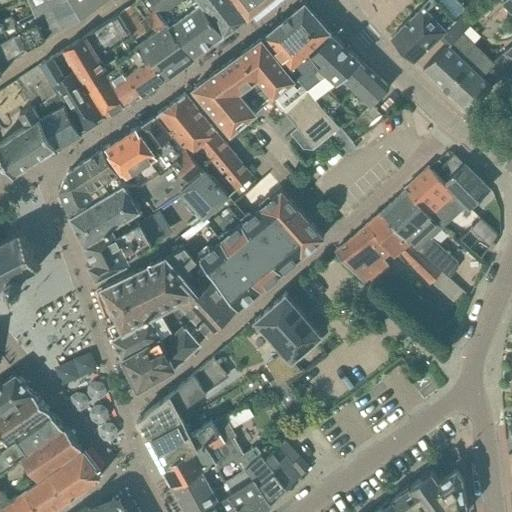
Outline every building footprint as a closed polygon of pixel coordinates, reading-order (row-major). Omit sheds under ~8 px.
[(29,0),(36,15),(48,37),(64,28),(60,21),(77,12),(70,0),(29,0)] [(70,0),(77,12),(78,11),(88,12),(89,13),(107,0),(70,0)] [(140,42),(148,55),(150,54),(167,76),(196,56),(194,54),(163,12),(154,0),(138,0),(137,1),(149,17),(157,27),(139,39),(140,42)] [(154,0),(163,12),(173,4),(170,0),(154,0)] [(203,0),(178,0),(173,4),(163,12),(194,54),(225,33),(225,32),(226,32),(228,31),(203,0)] [(251,14),(239,0),(203,0),(228,31),(249,15),(251,14)] [(239,0),(251,14),(268,0),(239,0)] [(392,37),(415,60),(429,46),(438,38),(445,44),(453,35),(458,40),(464,33),(464,32),(470,26),(445,1),(442,4),(438,0),(429,0),(423,6),(424,6),(392,37)] [(494,61),(464,33),(458,40),(453,35),(445,44),(447,45),(424,67),(469,109),(493,85),(511,68),(511,0),(508,0),(511,4),(511,44),(504,51),(505,51),(494,61)] [(292,66),(299,76),(309,87),(323,76),(318,70),(322,67),(308,50),(331,29),(306,1),(266,34),(292,66)] [(111,67),(106,58),(102,51),(104,49),(105,49),(107,52),(111,49),(110,46),(135,30),(122,11),(92,30),(65,47),(81,73),(96,98),(107,115),(130,100),(109,68),(111,67)] [(29,47),(48,37),(36,15),(18,25),(29,47)] [(0,20),(0,32),(15,27),(12,17),(0,20)] [(391,86),(333,32),(315,49),(326,60),(322,63),(340,81),(344,78),(372,105),(391,86)] [(0,44),(0,76),(3,75),(0,69),(0,63),(23,50),(15,36),(0,44)] [(232,131),(276,94),(296,76),(276,51),(264,36),(210,75),(211,75),(206,79),(205,78),(195,86),(232,131)] [(130,48),(138,60),(148,55),(140,42),(130,48)] [(41,63),(57,87),(84,128),(107,115),(96,98),(81,73),(65,47),(42,62),(41,63)] [(125,66),(127,65),(138,60),(130,48),(118,55),(125,66)] [(150,54),(148,55),(138,60),(156,83),(167,76),(150,54)] [(117,64),(111,67),(109,68),(130,100),(144,91),(127,65),(125,66),(118,55),(113,58),(117,64)] [(144,91),(156,83),(138,60),(127,65),(144,91)] [(21,76),(35,101),(60,143),(84,128),(57,87),(41,63),(21,76)] [(324,106),(309,87),(299,76),(296,76),(276,94),(300,125),(294,131),(305,145),(314,146),(332,131),(340,124),(324,106)] [(159,112),(188,146),(208,169),(229,194),(250,173),(213,126),(186,92),(159,112)] [(55,146),(60,143),(35,101),(23,109),(30,121),(0,141),(0,145),(2,150),(16,172),(55,146)] [(140,125),(168,164),(174,159),(194,180),(208,169),(188,146),(180,154),(168,138),(173,135),(156,113),(140,125)] [(140,180),(141,182),(161,169),(168,164),(140,125),(104,148),(127,179),(128,182),(140,180)] [(344,145),(351,152),(353,150),(358,145),(355,142),(342,126),(334,133),(344,145)] [(104,148),(87,159),(102,180),(105,178),(112,188),(127,179),(104,148)] [(453,174),(445,181),(456,192),(461,197),(470,207),(490,186),(466,162),(465,162),(455,152),(443,163),(453,174)] [(102,180),(87,159),(69,170),(61,188),(71,213),(112,188),(105,178),(102,180)] [(161,169),(141,182),(147,195),(155,208),(181,190),(194,180),(174,159),(168,164),(161,169)] [(429,169),(409,186),(436,217),(448,207),(456,216),(465,209),(457,200),(461,197),(456,192),(445,181),(431,167),(430,166),(428,168),(429,169)] [(208,169),(194,180),(181,190),(206,217),(229,194),(208,169)] [(139,200),(147,195),(141,182),(140,180),(128,182),(127,179),(112,188),(71,213),(86,242),(114,227),(115,229),(138,216),(155,244),(165,233),(152,213),(146,218),(140,208),(142,207),(139,200)] [(440,225),(436,217),(409,186),(385,207),(433,261),(443,271),(448,277),(458,265),(458,259),(431,235),(440,225)] [(241,304),(256,293),(270,281),(283,270),(297,258),(311,246),(325,235),(304,211),(283,188),(269,200),(255,211),(241,223),(227,235),(213,247),(199,259),(217,279),(220,282),(241,304)] [(432,283),(443,271),(433,261),(385,207),(337,249),(361,276),(365,273),(369,278),(370,278),(375,285),(382,280),(372,267),(390,252),(394,256),(401,251),(432,283)] [(138,216),(115,229),(114,227),(86,242),(95,261),(92,263),(98,276),(131,259),(131,258),(155,244),(138,216)] [(499,233),(482,218),(473,227),(491,244),(499,233)] [(2,241),(0,237),(0,286),(7,282),(10,287),(16,289),(22,286),(24,280),(21,275),(41,265),(23,230),(2,241)] [(110,324),(114,334),(124,354),(162,334),(160,330),(169,323),(183,314),(175,302),(179,300),(199,290),(195,286),(187,278),(202,263),(187,244),(184,247),(103,286),(119,320),(110,324)] [(179,300),(210,334),(241,304),(220,282),(217,279),(209,287),(195,286),(199,290),(179,300)] [(258,316),(256,317),(276,338),(305,314),(288,292),(287,291),(285,292),(286,293),(277,301),(276,300),(268,308),(268,309),(259,317),(258,316)] [(323,333),(305,314),(276,338),(293,358),(323,333)] [(185,324),(173,335),(189,353),(201,342),(185,324)] [(176,364),(189,353),(173,335),(171,336),(173,338),(166,345),(161,335),(162,334),(124,354),(140,386),(177,365),(176,364)] [(285,351),(268,363),(280,382),(302,370),(285,351)] [(139,417),(149,436),(185,420),(197,413),(191,402),(208,391),(229,375),(215,354),(171,393),(139,417)] [(0,415),(36,391),(18,371),(0,383),(0,415)] [(303,430),(314,422),(286,380),(275,386),(303,430)] [(0,423),(10,439),(18,433),(53,410),(36,391),(0,415),(0,423)] [(0,473),(20,459),(68,426),(67,425),(53,410),(18,433),(25,443),(21,446),(17,440),(0,451),(0,473)] [(185,420),(149,436),(164,465),(203,443),(208,451),(224,442),(214,422),(213,419),(204,424),(197,413),(185,420)] [(235,459),(239,457),(244,453),(235,437),(238,435),(226,415),(214,422),(224,442),(208,451),(203,443),(164,465),(175,484),(201,470),(205,467),(206,468),(215,463),(218,468),(220,467),(235,459)] [(84,445),(68,426),(20,459),(26,467),(30,467),(39,478),(67,457),(84,445)] [(280,446),(266,457),(258,445),(244,453),(239,457),(242,462),(239,464),(244,470),(246,468),(254,478),(256,477),(272,502),(304,472),(294,462),(301,456),(287,439),(280,446)] [(85,448),(69,460),(53,472),(69,497),(101,476),(101,468),(100,468),(85,448)] [(294,462),(304,472),(311,466),(301,456),(294,462)] [(200,511),(233,491),(220,467),(218,468),(215,463),(206,468),(205,467),(201,470),(175,484),(189,511),(200,511)] [(455,511),(461,508),(468,503),(464,476),(463,473),(458,465),(440,478),(433,469),(422,476),(411,484),(400,492),(389,500),(378,508),(372,511),(455,511)] [(33,511),(46,511),(69,497),(53,472),(29,489),(28,488),(21,493),(33,511)] [(256,477),(254,478),(233,491),(200,511),(260,511),(262,511),(263,511),(267,509),(267,508),(273,503),(272,502),(256,477)] [(0,511),(33,511),(21,493),(10,501),(1,490),(0,490),(0,511)] [(126,511),(121,501),(119,500),(115,500),(114,500),(91,509),(90,508),(89,509),(88,506),(85,508),(79,511),(126,511)]
